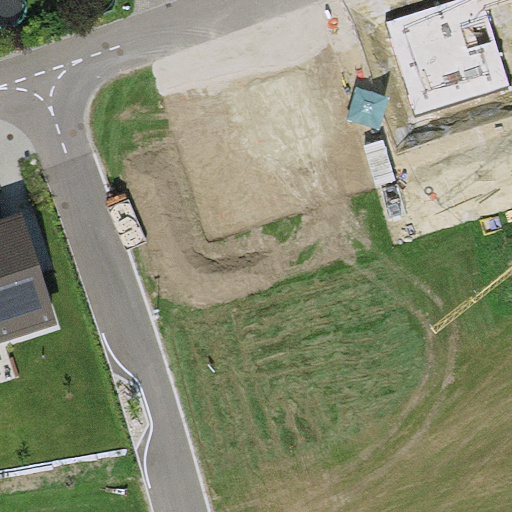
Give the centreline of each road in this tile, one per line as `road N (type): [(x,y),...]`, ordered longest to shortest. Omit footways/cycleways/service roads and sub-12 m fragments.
road 1 (residential): [(43,85),(152,404),(180,511)]
road 2 (residential): [(259,0),(86,59),(43,85)]
